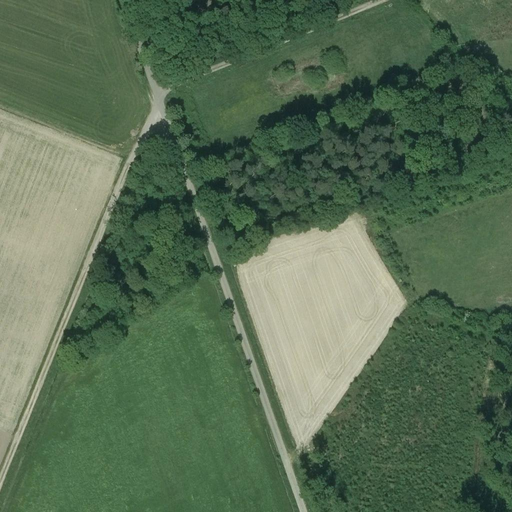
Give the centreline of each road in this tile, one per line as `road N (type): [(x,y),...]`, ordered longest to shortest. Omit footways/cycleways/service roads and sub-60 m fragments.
road 1 (track): [(397,0),(162,95),(0,486)]
road 2 (unclassified): [(117,0),(302,511)]
